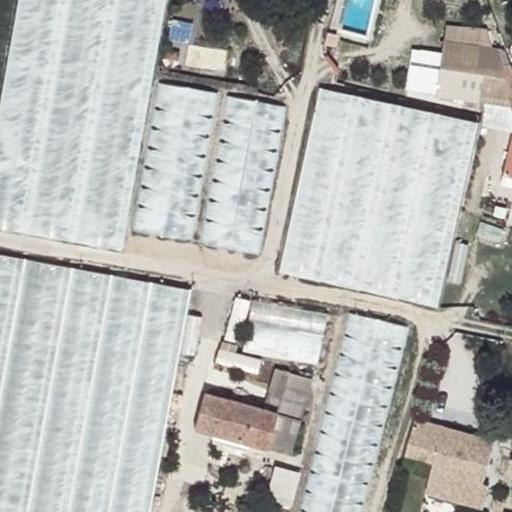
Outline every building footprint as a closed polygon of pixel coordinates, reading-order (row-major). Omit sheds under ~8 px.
[(511,57),(510,52),(449,39),(439,88),(510,104),(509,108),(511,109),(511,57)] [(314,87),(282,272),(441,299),(473,114),(314,87)] [(0,511),(149,511),(184,293),(168,291),(164,320),(156,318),(152,348),(89,338),(87,348),(24,337),(25,332),(16,330),(13,346),(2,344),(4,332),(0,331),(0,511)] [(315,363),(326,311),(250,296),(239,347),(315,363)] [(194,317),(199,318),(202,307),(197,306),(194,317)] [(207,391),(195,425),(268,446),(278,411),(207,391)] [(289,414),(278,411),(268,446),(288,452),(298,417),(289,414)] [(501,438),(422,417),(412,450),(439,457),(430,487),(490,502),(495,481),(489,479),(501,438)] [(262,479),(259,488),(267,491),(271,481),(262,479)] [(511,490),(511,488),(503,487),(498,505),(507,508),(511,490)]
